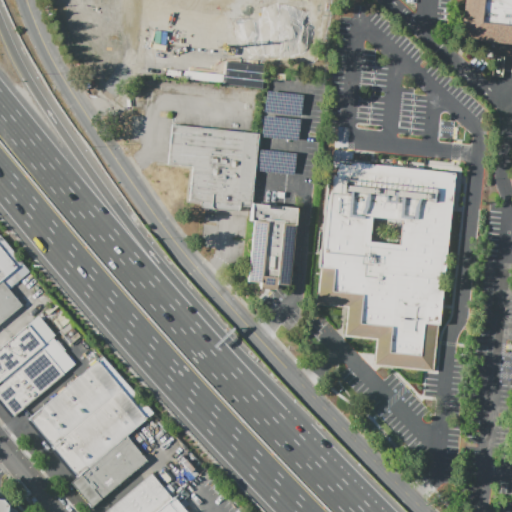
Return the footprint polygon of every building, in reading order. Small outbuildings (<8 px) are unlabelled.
[(511,44),(460,39),(464,0),(511,0),(511,44)] [(172,125),(257,134),(250,207),(239,206),(239,209),(238,211),(235,212),(204,209),(203,209),(202,208),(201,207),(200,205),(200,201),(188,200),(192,167),(168,164),(172,125)] [(455,173),(454,181),(456,182),(454,209),(451,208),(447,253),(449,254),(448,266),(445,265),(439,326),(437,325),(433,371),(372,365),(375,340),(343,337),(345,309),(315,306),(319,269),(318,269),(319,254),(320,254),(330,160),(455,173)] [(251,203),(297,208),(288,286),(276,285),(275,290),(257,288),(258,283),(247,282),(252,229),(250,229),(251,224),(246,223),(248,209),(250,209),(251,203)] [(0,249),(24,279),(9,292),(22,308),(0,326),(0,249)] [(79,333),(67,342),(61,334),(72,324),(79,333)] [(44,347),(0,384),(0,350),(28,327),(44,347)] [(14,419),(0,400),(0,388),(44,352),(65,377),(14,419)] [(78,480),(30,421),(98,363),(147,421),(126,438),(78,480)] [(168,433),(165,436),(160,430),(163,427),(168,433)] [(126,438),(147,463),(92,509),(72,485),(78,480),(126,438)] [(109,511),(152,477),(172,501),(175,500),(185,511),(109,511)] [(0,511),(0,498),(2,499),(7,507),(9,506),(12,507),(14,508),(16,510),(18,511),(0,511)]
